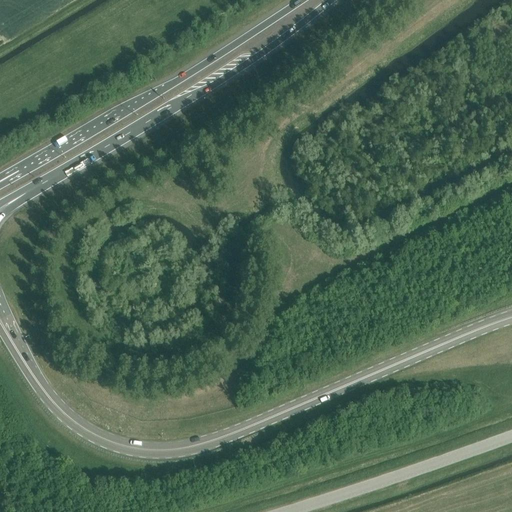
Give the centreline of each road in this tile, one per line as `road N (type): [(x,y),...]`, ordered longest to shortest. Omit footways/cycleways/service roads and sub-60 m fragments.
road 1 (secondary): [(511,317),(219,439),(171,450),(98,437),(56,406),(29,370)]
road 2 (trunk): [(41,189),(222,80),(331,0)]
road 3 (trunk): [(301,0),(28,165)]
road 4 (unclassified): [(288,511),(511,435)]
